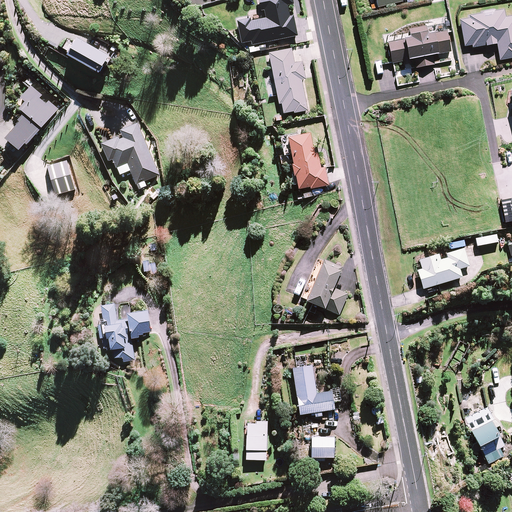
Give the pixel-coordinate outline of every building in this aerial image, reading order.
[(504,10),(483,13),(484,16),(461,19),(465,49),(497,44),(500,60),(511,57),(511,17),(506,18),(504,10)] [(427,30),(426,26),(410,29),(411,39),(389,43),(392,63),(415,59),(416,68),(434,65),(432,56),(450,53),(446,27),(427,30)] [(109,58),(79,41),(69,58),(100,75),(109,58)] [(294,64),(291,49),(270,54),(280,104),(282,104),(284,115),(307,110),(301,80),(305,79),(302,62),(294,64)] [(58,107),(32,87),(22,99),(27,103),(21,111),(26,115),(6,141),(21,152),(27,144),(28,145),(58,107)] [(158,175),(137,123),(120,130),(123,136),(102,145),(109,162),(114,160),(120,175),(131,171),(137,184),(158,175)] [(316,157),(311,134),(281,141),(285,156),(291,155),(299,190),(309,187),(310,190),(329,185),(324,166),(322,166),(319,157),(316,157)] [(158,249),(157,241),(150,242),(151,250),(158,249)] [(470,266),(464,248),(447,253),(448,257),(440,260),(439,254),(420,260),(423,269),(418,270),(424,289),(462,277),(459,269),(470,266)] [(144,262),(145,272),(151,271),(151,274),(157,274),(156,261),(144,262)] [(342,270),(324,262),(308,302),(340,315),(348,295),(334,289),(342,270)] [(132,339),(141,337),(140,336),(152,333),(148,311),(127,315),(128,319),(118,321),(115,305),(102,308),(105,323),(98,325),(101,339),(103,339),(105,351),(112,350),(114,358),(123,356),(124,361),(136,359),(132,339)] [(312,366),(298,368),(293,369),(301,415),(315,413),(316,417),(322,416),(321,411),(335,409),(333,391),(317,394),(312,366)] [(266,461),(268,422),(249,421),(247,460),(266,461)] [(494,428),(491,421),(472,430),(480,446),(488,464),(504,456),(499,447),(503,445),(499,437),(494,428)] [(335,435),(329,435),(314,434),(312,461),(325,461),(325,458),(334,458),(335,436),(335,435)]
